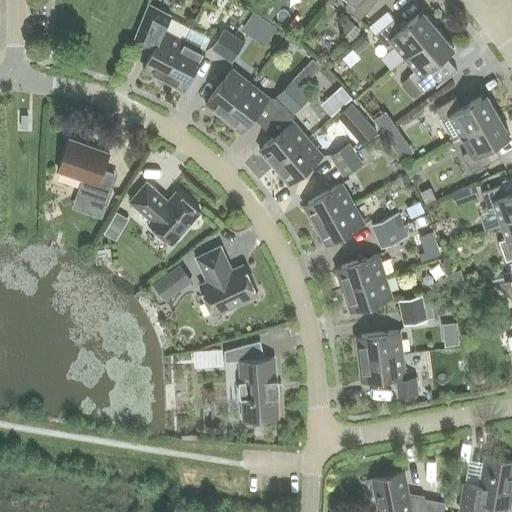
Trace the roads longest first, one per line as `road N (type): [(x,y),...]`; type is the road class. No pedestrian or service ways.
road 1 (residential): [(314,440),(308,322),(282,255),(222,173),(163,126),(87,93),(16,79)]
road 2 (residential): [(314,440),(511,405)]
